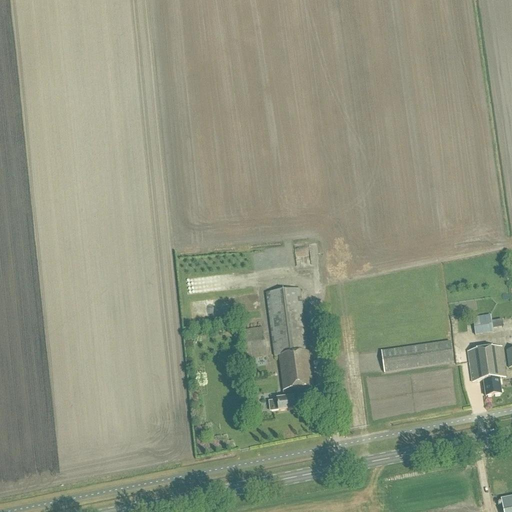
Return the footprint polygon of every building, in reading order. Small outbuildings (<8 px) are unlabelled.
[(282,255),(282,266),(293,266),(293,255),(282,255)] [(303,277),(303,272),(309,272),(309,269),(297,269),(297,277),(303,277)] [(254,277),(242,279),(244,291),(256,289),(254,277)] [(309,353),(300,290),(266,294),(275,358),(277,358),(283,401),(268,403),(267,405),(268,412),(270,414),(277,413),(294,411),(293,399),(292,399),(291,391),(312,388),(307,353),(309,353)] [(473,320),(476,336),(494,334),(492,317),(473,320)] [(244,332),(248,361),(268,358),(264,330),(244,332)] [(450,343),(381,353),(384,374),(453,364),(450,343)] [(484,382),(486,398),(502,396),(500,380),(505,379),(501,349),(468,353),(472,383),(484,382)] [(511,511),(511,499),(502,502),(503,511),(511,511)]
